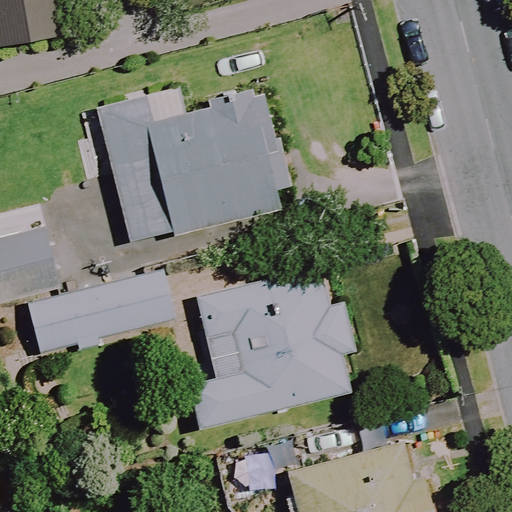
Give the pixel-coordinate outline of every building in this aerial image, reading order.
[(0,0),(0,44),(110,20),(106,0),(0,0)] [(275,211),(249,92),(177,107),(174,92),(95,109),(124,244),(275,211)] [(35,361),(69,351),(71,359),(100,351),(98,342),(170,321),(156,272),(59,301),(38,231),(0,242),(0,304),(17,300),(35,361)] [(350,353),(329,265),(190,299),(210,379),(182,386),(193,431),(343,394),(334,357),(350,353)] [(284,475),(293,511),(424,511),(416,478),(407,480),(398,445),(284,475)]
